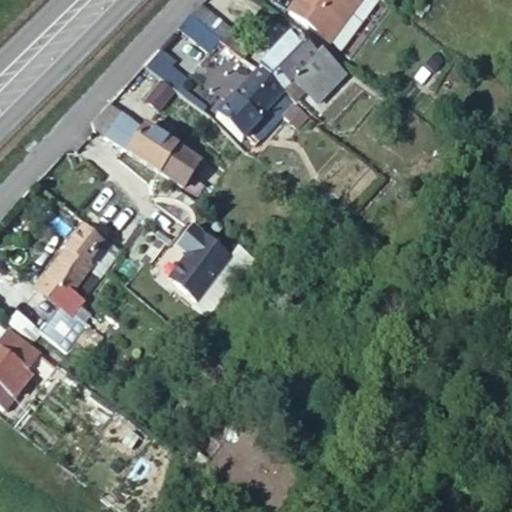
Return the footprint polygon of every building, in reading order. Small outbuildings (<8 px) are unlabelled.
[(298,0),(290,9),(324,40),(360,0),(298,0)] [(199,9),(190,20),(210,36),(224,46),(233,34),(199,9)] [(177,28),(202,46),(216,57),(224,46),(210,36),(190,20),(187,17),(177,28)] [(290,38),(257,72),(281,90),(296,102),(307,89),(315,96),(337,71),(316,52),(313,55),(290,38)] [(281,90),(257,72),(211,118),(238,139),(250,127),(257,118),(254,115),(281,90)] [(155,111),(172,91),(159,81),(142,101),(155,111)] [(254,115),(257,118),(250,127),(263,137),(296,102),(281,90),(254,115)] [(120,114),(107,105),(89,124),(101,134),(120,114)] [(120,114),(101,134),(124,151),(142,126),(120,114)] [(142,126),(124,151),(179,192),(197,168),(173,150),(173,147),(142,126)] [(226,258),(188,229),(175,249),(185,256),(166,280),(193,302),(226,258)] [(38,293),(30,302),(47,316),(48,314),(55,306),(60,310),(95,266),(91,260),(100,250),(77,232),(33,289),(38,293)] [(234,246),(226,258),(193,302),(189,307),(205,319),(250,259),(234,246)] [(100,250),(91,260),(95,266),(103,273),(113,261),(100,250)] [(60,310),(55,306),(48,314),(63,325),(103,273),(95,266),(60,310)] [(10,322),(30,338),(35,332),(38,328),(18,313),(10,322)] [(38,328),(35,332),(65,355),(79,337),(63,325),(48,314),(47,316),(38,328)] [(1,338),(0,337),(0,408),(2,410),(28,377),(24,374),(35,359),(3,335),(1,338)]
